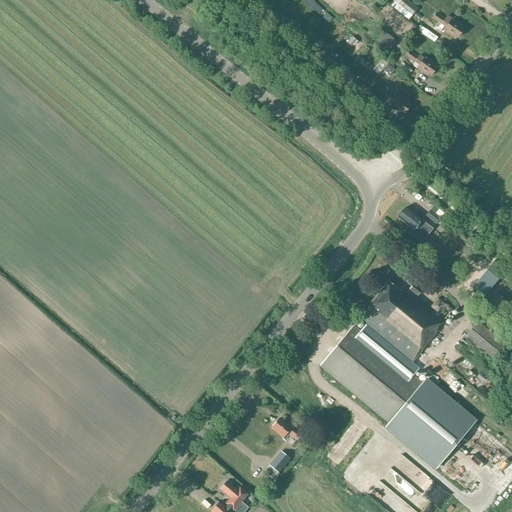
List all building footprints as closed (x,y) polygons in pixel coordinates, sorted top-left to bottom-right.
[(418,9),(406,0),(401,0),(398,5),(412,16),(418,9)] [(437,14),(433,19),(438,22),(434,27),(442,33),(444,31),(454,38),(455,36),(458,38),(463,30),(461,28),(462,26),(452,20),(447,16),(445,19),(437,14)] [(437,36),(419,24),(416,30),(434,42),(437,36)] [(383,30),(373,44),(387,54),(396,40),(383,30)] [(355,39),(360,42),(364,34),(359,31),(355,39)] [(434,66),(435,65),(426,58),(423,61),(410,52),(407,57),(419,66),(417,69),(427,76),(428,74),(431,76),(437,68),(434,66)] [(391,95),(384,90),(383,90),(380,95),(388,101),(391,95)] [(407,104),(409,103),(398,95),(390,107),(400,114),(402,112),(404,114),(410,106),(407,104)] [(397,217),(397,218),(408,226),(404,231),(410,235),(410,234),(421,243),(432,229),(422,222),(421,220),(405,208),(397,217)] [(436,224),(441,218),(430,210),(426,216),(436,224)] [(401,292),(388,282),(368,306),(365,310),(366,311),(358,320),(365,326),(360,332),(353,326),(320,366),(387,424),(384,428),(435,470),(477,421),(426,379),(422,384),(386,353),(392,347),(411,364),(439,332),(436,330),(443,322),(438,318),(440,315),(444,319),(452,310),(438,299),(430,308),(436,312),(433,315),(415,299),(421,291),(413,285),(406,294),(402,291),(401,292)] [(485,291),(479,286),(477,289),(483,294),(485,291)] [(502,304),(495,298),(485,310),(492,316),(502,304)] [(496,363),(508,347),(477,322),(465,337),(496,363)] [(466,347),(458,356),(488,388),(497,380),(466,347)] [(301,436),(286,423),(285,424),(279,418),(271,428),(283,438),(288,433),(297,441),(301,436)] [(376,435),(342,476),(354,486),(388,444),(376,435)] [(333,475),(353,445),(342,438),(322,468),(333,475)] [(290,459),(281,451),(269,465),(269,466),(265,470),(274,477),(278,473),(290,459)] [(380,481),(386,485),(384,487),(394,495),(417,465),(402,453),(380,481)] [(469,484),(477,475),(469,468),(461,477),(469,484)] [(232,511),(245,497),(226,481),(219,489),(220,490),(219,491),(223,495),(224,493),(229,498),(223,505),(218,502),(211,511),(212,511),(232,511)]
